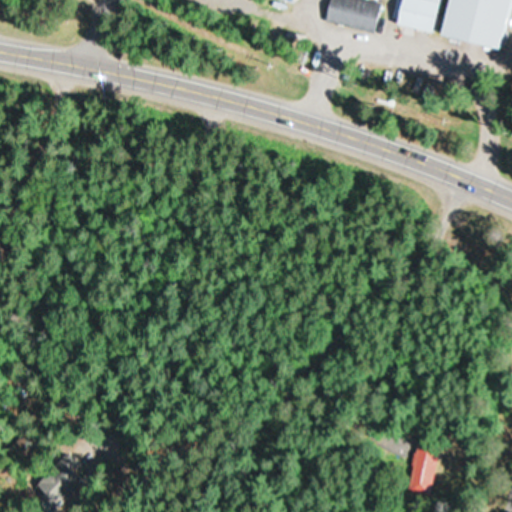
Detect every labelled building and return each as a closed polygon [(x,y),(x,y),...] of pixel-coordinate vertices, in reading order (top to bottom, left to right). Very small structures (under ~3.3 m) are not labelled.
[(328,0),(324,21),(372,32),(379,4),(363,0),(328,0)] [(400,0),(394,23),(429,33),(439,0),(400,0)] [(511,0),(445,0),(438,36),(503,49),(511,0)] [(423,470),(426,459),(417,456),(414,467),(423,470)] [(51,492),(55,492),(55,493),(71,494),(72,470),(63,469),(63,468),(52,468),(51,492)]
